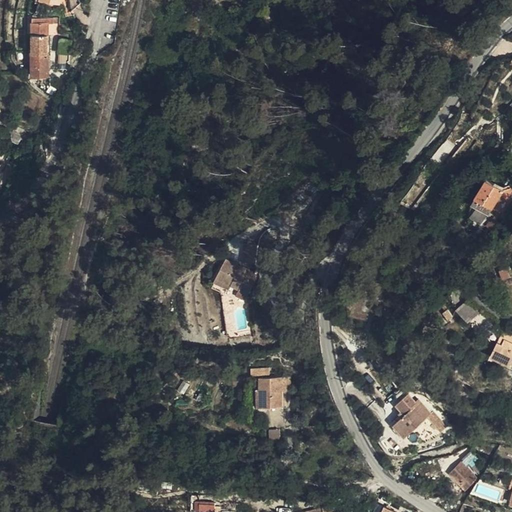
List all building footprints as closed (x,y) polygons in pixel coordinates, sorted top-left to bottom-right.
[(31,18),(31,30),(47,30),(47,17),(47,16),(39,16),(39,12),(31,12),(31,18)] [(47,30),(31,30),(32,47),(47,47),(47,30)] [(48,70),(47,47),(32,47),(32,69),(48,70)] [(511,175),(511,170),(497,159),(486,177),(502,189),(503,190),(511,175)] [(502,189),(486,177),(482,182),(489,187),(498,194),(502,189)] [(498,194),(489,187),(481,198),(490,206),(499,194),(498,194)] [(251,235),(249,258),(262,264),(264,236),(251,235)] [(249,258),(232,250),(223,269),(238,276),(246,280),(244,286),(253,290),(261,273),(262,264),(249,258)] [(238,276),(223,269),(221,273),(236,280),(238,276)] [(481,295),(470,284),(460,293),(471,305),(481,295)] [(503,320),(511,324),(511,316),(506,314),(503,320)] [(511,324),(503,320),(494,339),(511,348),(511,346),(511,324)] [(413,426),(437,403),(425,389),(422,391),(415,383),(403,394),(409,400),(406,402),(410,406),(402,413),(413,426)] [(286,422),(276,422),(276,435),(286,435),(286,422)] [(469,444),(462,451),(467,458),(469,456),(475,464),(480,461),(475,456),(477,454),(469,444)] [(448,465),(462,482),(475,471),(461,454),(448,465)] [(338,511),(347,510),(342,492),(331,495),(334,507),(334,511),(338,511)] [(409,501),(391,493),(388,500),(385,499),(380,511),(388,511),(390,508),(396,511),(398,511),(420,511),(422,509),(408,503),(409,501)] [(331,495),(307,502),(309,511),(316,511),(334,507),(331,495)] [(196,510),(217,509),(217,499),(196,500),(196,510)]
